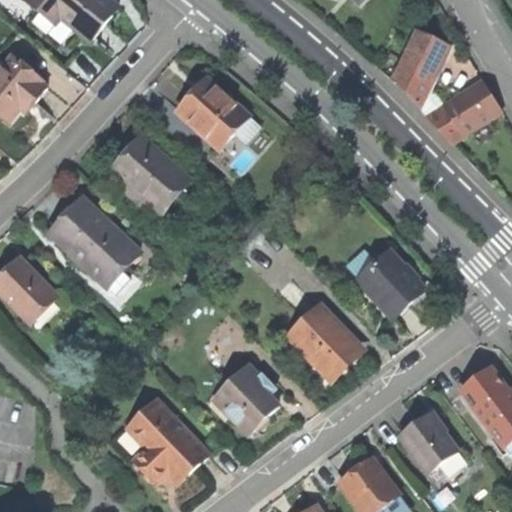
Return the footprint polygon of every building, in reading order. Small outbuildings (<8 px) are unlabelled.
[(76,29),(92,42),(105,28),(121,9),(110,0),(25,0),(26,0),(44,15),(49,8),(76,29)] [(66,40),(76,29),(49,8),(44,15),(57,24),(53,29),(66,40)] [(394,81),(419,108),(428,91),(450,48),(419,33),(394,81)] [(36,104),(48,89),(42,84),(44,82),(11,56),(4,65),(0,70),(0,118),(9,125),(21,110),(23,112),(27,106),(32,101),(36,104)] [(176,113),(219,150),(233,135),(248,117),(205,79),(198,87),(176,113)] [(445,110),(429,120),(452,144),(502,112),(494,100),(485,85),(445,110)] [(445,110),(428,91),(419,108),(429,120),(445,110)] [(27,115),(36,104),(32,101),(27,106),(23,112),(27,115)] [(260,127),(248,117),(233,135),(245,145),(260,127)] [(149,204),(157,210),(185,178),(140,139),(125,156),(112,171),(123,181),(149,204)] [(190,182),(185,178),(157,210),(161,214),(190,182)] [(144,211),(149,204),(123,181),(118,187),(144,211)] [(81,266),(101,285),(115,270),(120,275),(139,255),(82,201),(65,219),(49,236),(69,255),(67,257),(79,268),(81,266)] [(424,289),(388,252),(359,281),(383,305),(380,308),(392,320),(410,303),(424,289)] [(0,295),(25,322),(53,294),(18,260),(3,274),(0,277),(0,295)] [(107,291),(120,275),(115,270),(101,285),(107,291)] [(57,299),(53,294),(25,322),(30,327),(57,299)] [(347,366),(361,352),(320,309),(290,338),(331,382),(347,366)] [(263,374),(259,378),(249,368),(229,387),(237,394),(222,409),(249,437),(264,422),(278,409),(270,399),(274,395),(271,392),(271,388),(274,385),(263,374)] [(511,396),(509,392),(491,368),(473,381),(461,390),(509,457),(511,454),(511,396)] [(215,402),(222,409),(237,394),(229,387),(215,402)] [(194,472),(210,456),(158,404),(129,433),(146,450),(135,461),(159,485),(169,474),(180,485),(194,472)] [(467,465),(430,415),(416,427),(399,439),(426,475),(438,466),(448,479),(467,465)] [(360,511),(381,511),(400,498),(370,459),(353,472),(339,483),(360,511)]
